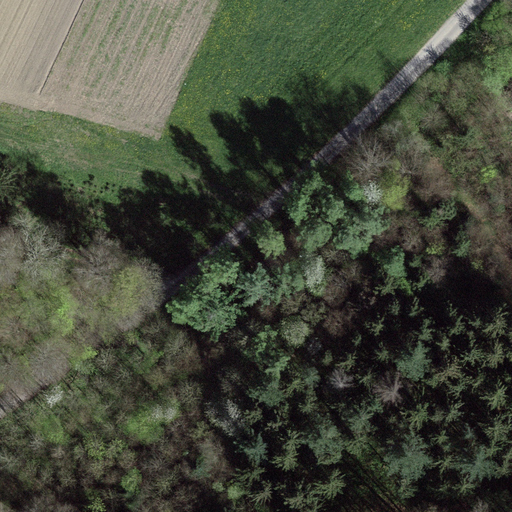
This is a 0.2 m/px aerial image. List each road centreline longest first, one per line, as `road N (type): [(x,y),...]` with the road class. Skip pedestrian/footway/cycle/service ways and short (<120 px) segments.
road 1 (unclassified): [(222,248),(481,0)]
road 2 (track): [(0,410),(222,248)]
